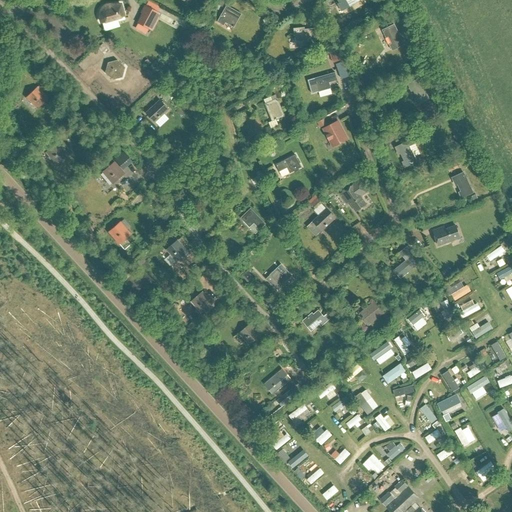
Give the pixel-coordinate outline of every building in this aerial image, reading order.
[(338,0),(344,9),(356,2),(360,0),(359,0),(338,0)] [(99,17),(100,19),(101,22),(104,31),(119,26),(117,18),(123,16),(122,12),(120,4),(109,4),(104,5),(100,8),(98,13),(98,16),(99,17)] [(159,15),(142,6),(139,12),(140,12),(135,22),(151,31),(159,15)] [(227,6),(220,17),(218,22),(224,25),(225,23),(234,27),(242,14),(227,6)] [(395,24),(382,30),(386,38),(388,38),(391,44),(389,45),(392,51),(404,45),(395,24)] [(295,42),(313,41),(319,40),(318,28),(312,29),(305,29),(305,27),(294,28),(295,42)] [(101,53),(106,48),(102,44),(97,49),(101,53)] [(341,60),(338,53),(331,56),(333,63),(341,60)] [(111,81),(122,78),(125,68),(117,60),(107,63),(104,73),(111,81)] [(318,92),(331,88),(330,82),(338,80),(336,72),(315,78),(318,92)] [(420,78),(407,84),(411,92),(413,91),(416,98),(414,99),(417,105),(430,99),(420,78)] [(36,109),(48,98),(38,87),(26,98),(36,109)] [(159,93),(163,98),(168,94),(165,91),(164,89),(163,89),(159,93)] [(172,99),(168,94),(163,98),(168,103),(172,99)] [(264,99),(266,103),(273,121),(285,116),(278,98),(277,99),(275,95),(264,99)] [(155,123),(169,109),(160,99),(146,113),(155,123)] [(431,102),(424,105),(427,111),(429,110),(431,113),(437,110),(434,105),(433,106),(431,102)] [(317,121),(319,127),(327,124),(325,118),(317,121)] [(338,120),(322,129),(332,148),(348,139),(338,120)] [(50,132),(47,128),(42,133),(45,137),(50,132)] [(417,162),(414,157),(420,154),(413,140),(408,142),(408,141),(395,147),(398,155),(400,154),(403,161),(402,162),(404,168),(417,162)] [(56,165),(68,154),(57,142),(45,153),(56,165)] [(121,167),(129,160),(123,152),(114,159),(121,167)] [(290,172),(301,167),(295,155),(276,164),(280,172),(288,168),(290,172)] [(450,172),(458,168),(455,161),(447,165),(450,172)] [(103,172),(108,178),(112,183),(124,173),(114,162),(103,172)] [(464,172),(452,178),(455,186),(457,185),(460,191),(458,192),(461,199),(474,193),(464,172)] [(350,202),(356,212),(366,205),(352,185),(340,194),(347,204),(350,202)] [(331,197),(338,191),(335,186),(327,192),(331,197)] [(316,209),(323,202),(318,197),(311,204),(316,209)] [(290,213),(285,203),(279,206),(284,216),(290,213)] [(250,208),(240,218),(250,227),(254,223),(260,229),(265,224),(250,208)] [(322,231),(336,218),(327,208),(313,221),(322,231)] [(118,244),(130,233),(126,229),(129,226),(123,219),(108,234),(118,244)] [(438,245),(460,237),(456,226),(446,230),(445,227),(433,231),(438,245)] [(348,231),(343,235),(350,245),(355,242),(348,231)] [(177,261),(189,251),(178,239),(167,250),(177,261)] [(406,260),(394,270),(401,278),(422,261),(409,245),(400,252),(406,260)] [(497,265),(493,257),(500,253),(496,247),(479,257),(487,271),(497,265)] [(276,290),(280,286),(280,287),(292,275),(281,264),(270,275),(266,279),(276,290)] [(448,266),(441,272),(445,277),(453,272),(448,266)] [(254,268),(249,272),(253,277),(258,272),(254,268)] [(506,268),(496,271),(500,284),(510,281),(506,268)] [(247,271),(242,275),(248,282),(253,278),(247,271)] [(202,313),(213,303),(202,291),(191,302),(202,313)] [(228,306),(235,301),(231,296),(224,302),(228,306)] [(369,325),(384,313),(375,301),(359,313),(369,325)] [(440,312),(447,309),(444,301),(436,304),(440,312)] [(431,316),(438,311),(435,307),(428,311),(431,316)] [(417,309),(403,321),(409,327),(422,315),(417,309)] [(324,316),(319,310),(314,314),(313,313),(303,321),(311,331),(319,324),(321,327),(331,319),(327,314),(324,316)] [(471,336),(485,330),(481,322),(467,328),(471,336)] [(250,346),(262,335),(251,323),(239,334),(250,346)] [(449,336),(455,347),(464,342),(458,331),(449,336)] [(407,353),(398,335),(389,340),(399,358),(407,353)] [(370,355),(375,360),(389,347),(384,341),(370,355)] [(493,342),(486,345),(495,361),(501,358),(493,342)] [(406,362),(407,363),(409,367),(410,367),(414,364),(411,359),(406,362)] [(351,371),(362,374),(364,366),(354,362),(351,371)] [(394,380),(403,375),(397,365),(388,370),(394,380)] [(447,367),(450,375),(456,372),(452,365),(447,367)] [(507,375),(511,371),(508,365),(503,368),(507,375)] [(491,382),(502,377),(496,366),(486,371),(491,382)] [(440,374),(450,388),(456,383),(453,378),(451,379),(445,370),(440,374)] [(278,389),(291,379),(287,374),(285,376),(281,371),(265,384),(269,390),(275,385),(278,389)] [(241,397),(250,389),(245,385),(237,393),(241,397)] [(296,385),(282,396),(287,402),(301,392),(296,385)] [(407,403),(407,394),(396,394),(397,404),(407,403)] [(358,405),(365,414),(374,407),(367,398),(358,405)] [(339,399),(329,406),(333,412),(343,405),(339,399)] [(442,414),(450,408),(446,401),(437,407),(442,414)] [(302,402),(290,411),(294,417),(306,408),(302,402)] [(443,415),(446,421),(451,419),(448,413),(444,415),(443,415)] [(355,414),(343,423),(347,428),(359,419),(355,414)] [(458,417),(452,419),(455,426),(461,423),(458,417)] [(283,419),(267,429),(271,435),(287,425),(283,419)] [(356,427),(364,430),(367,424),(359,420),(356,427)] [(501,435),(510,429),(504,421),(496,427),(501,435)] [(325,428),(315,439),(321,444),(331,434),(325,428)] [(422,436),(425,443),(437,437),(433,430),(422,436)] [(459,446),(465,444),(461,434),(454,437),(459,446)] [(338,464),(350,452),(344,446),(333,458),(338,464)] [(381,456),(386,452),(383,447),(377,450),(381,456)] [(433,455),(437,461),(450,454),(445,447),(433,455)] [(379,471),(383,466),(370,453),(366,458),(379,471)] [(355,464),(350,470),(364,485),(370,479),(355,464)] [(382,479),(393,483),(396,475),(386,471),(382,479)] [(415,502),(419,498),(402,479),(394,487),(401,494),(386,508),(389,511),(388,511),(404,511),(415,502)] [(337,509),(350,496),(344,490),(331,503),(337,509)] [(385,507),(395,499),(389,492),(379,500),(385,507)] [(424,511),(419,507),(415,502),(404,511),(424,511)]
